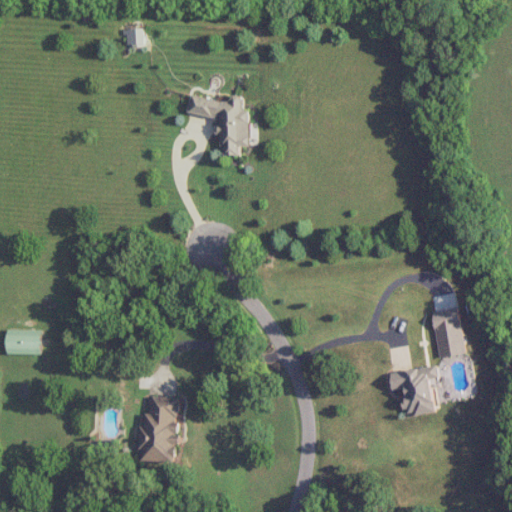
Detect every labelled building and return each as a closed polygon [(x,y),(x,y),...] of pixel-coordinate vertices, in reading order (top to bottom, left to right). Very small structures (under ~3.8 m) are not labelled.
[(133,45),(145,45),(145,30),(133,30),(133,45)] [(190,113),(228,121),(221,154),(243,159),(246,146),(251,148),(258,113),(245,111),(247,99),(235,97),(233,104),(194,96),(190,113)] [(46,355),(46,331),(11,331),(11,355),(46,355)] [(441,412),(437,378),(444,377),(443,366),(394,371),(397,391),(409,389),(411,415),(441,412)] [(185,397),(155,397),(155,413),(149,413),(149,426),(144,426),(144,461),(180,461),(180,444),(184,444),(185,397)]
